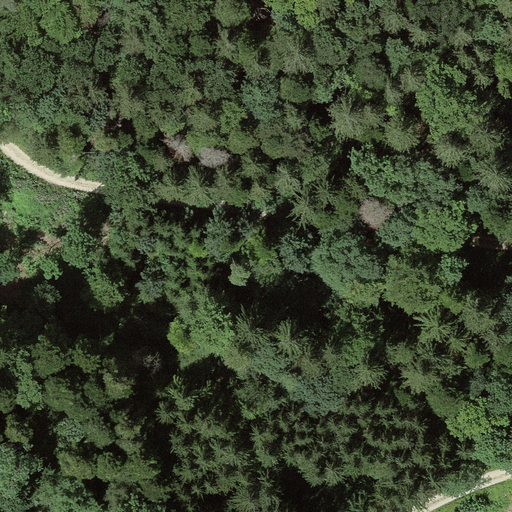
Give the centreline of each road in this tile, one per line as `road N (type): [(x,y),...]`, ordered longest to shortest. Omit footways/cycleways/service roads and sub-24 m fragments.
road 1 (track): [(511,238),(73,185),(16,157),(0,138)]
road 2 (track): [(511,468),(393,511)]
